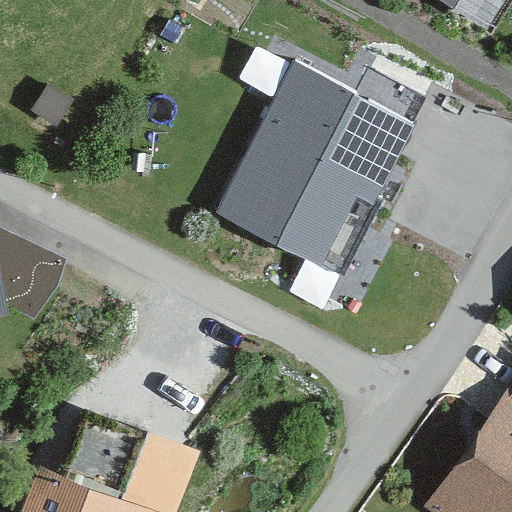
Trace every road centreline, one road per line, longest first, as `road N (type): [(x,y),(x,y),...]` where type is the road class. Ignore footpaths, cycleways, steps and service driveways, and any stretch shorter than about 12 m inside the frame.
road 1 (residential): [(0,180),(401,402)]
road 2 (residential): [(401,402),(511,233)]
road 3 (residential): [(330,511),(401,402)]
